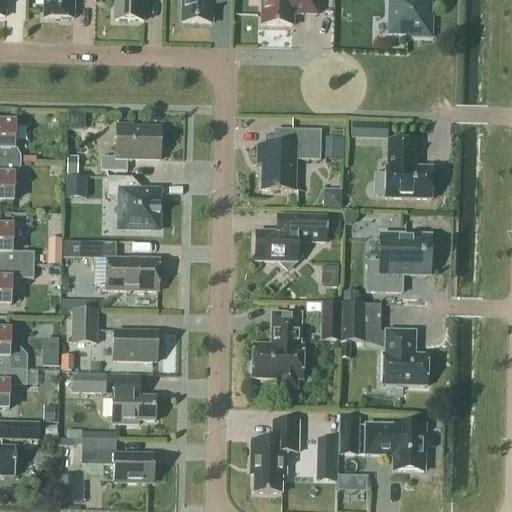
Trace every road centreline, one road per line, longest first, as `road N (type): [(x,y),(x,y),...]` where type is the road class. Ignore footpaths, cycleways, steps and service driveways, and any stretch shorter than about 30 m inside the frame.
road 1 (residential): [(223,63),(216,511)]
road 2 (residential): [(0,64),(223,63)]
